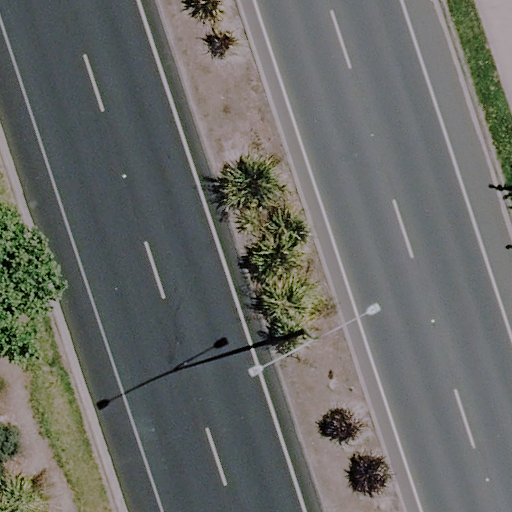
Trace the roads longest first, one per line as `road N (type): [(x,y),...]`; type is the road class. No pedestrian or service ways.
road 1 (primary): [(325,0),(491,511)]
road 2 (primary): [(232,511),(67,0)]
